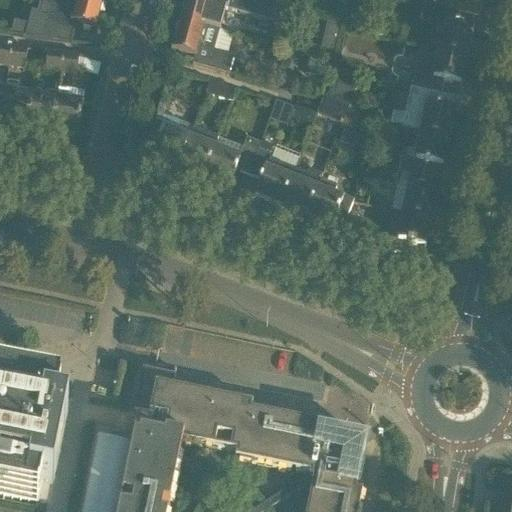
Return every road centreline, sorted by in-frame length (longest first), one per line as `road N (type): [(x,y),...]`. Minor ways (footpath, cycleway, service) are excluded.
road 1 (residential): [(356,351),(76,244)]
road 2 (residential): [(95,179),(344,272),(338,290)]
road 3 (residential): [(95,179),(146,0)]
road 4 (tertiary): [(478,287),(511,130)]
